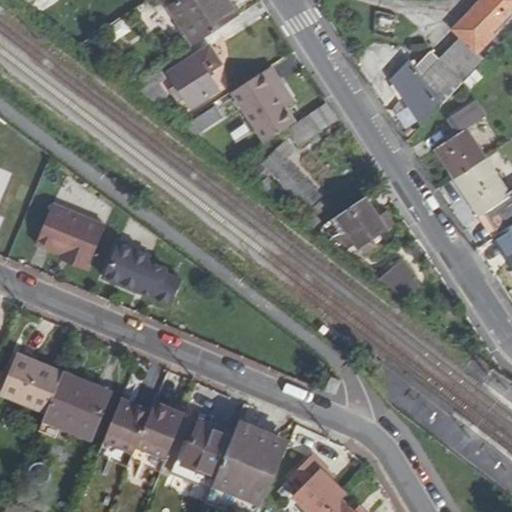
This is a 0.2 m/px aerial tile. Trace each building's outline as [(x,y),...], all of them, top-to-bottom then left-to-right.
[(179,0),(168,7),(192,46),(235,17),(224,0),(179,0)] [(392,80),(424,130),(466,85),(463,82),(486,59),(480,53),(497,36),(493,33),(511,12),(511,0),(491,0),(493,2),(461,35),(463,38),(440,60),(445,66),(440,72),(426,59),(417,69),(411,60),(392,80)] [(123,16),(105,24),(111,40),(130,32),(123,16)] [(215,92),(193,58),(167,76),(179,94),(169,100),(179,115),(215,92)] [(269,68),(230,93),(263,144),(286,130),(294,125),(283,109),(292,103),(269,68)] [(164,83),(156,70),(131,87),(156,107),(166,100),(158,86),(164,83)] [(325,104),(309,115),(320,131),(336,121),(325,104)] [(438,150),(457,179),(487,159),(469,131),(483,121),(473,105),(453,118),(462,134),(438,150)] [(211,121),(205,109),(180,126),(189,134),(211,121)] [(320,131),(309,115),(294,125),(286,130),(296,146),(320,131)] [(285,158),(278,151),(262,166),(304,209),(317,197),(281,160),(285,158)] [(488,216),(501,237),(511,229),(511,197),(487,159),(457,179),(482,219),(488,216)] [(382,229),(363,199),(336,217),(356,247),(382,229)] [(49,204),(32,244),(57,255),(66,258),(64,263),(83,271),(102,226),(49,204)] [(482,219),(496,240),(499,238),(501,237),(488,216),(482,219)] [(511,229),(501,237),(499,238),(511,257),(511,259),(510,261),(511,263),(511,229)] [(115,242),(100,277),(168,305),(178,279),(161,272),(163,268),(146,260),(148,255),(115,242)] [(66,258),(57,255),(55,259),(64,263),(66,258)] [(398,259),(372,277),(391,291),(408,279),(411,277),(398,259)] [(416,291),(408,279),(391,291),(402,300),(416,291)] [(4,395),(42,411),(59,372),(21,356),(4,395)] [(107,389),(60,369),(59,372),(42,411),(41,414),(87,436),(107,389)] [(328,375),(320,391),(331,395),(339,380),(328,375)] [(129,400),(119,396),(116,403),(126,407),(128,403),(129,400)] [(124,458),(157,472),(179,419),(166,415),(169,410),(149,402),(145,410),(124,458)] [(126,407),(116,403),(93,456),(120,468),(124,458),(145,410),(128,403),(126,407)] [(169,408),(169,410),(166,415),(179,419),(181,413),(169,408)] [(176,461),(211,476),(229,434),(194,420),(176,461)] [(254,511),(280,452),(230,430),(229,434),(211,476),(204,495),(242,511),(254,511)] [(323,466),(310,455),(286,479),(300,493),(294,499),(307,511),(357,511),(356,510),(343,499),(346,495),(331,482),(319,470),(323,466)] [(335,478),(323,466),(319,470),(331,482),(335,478)]
